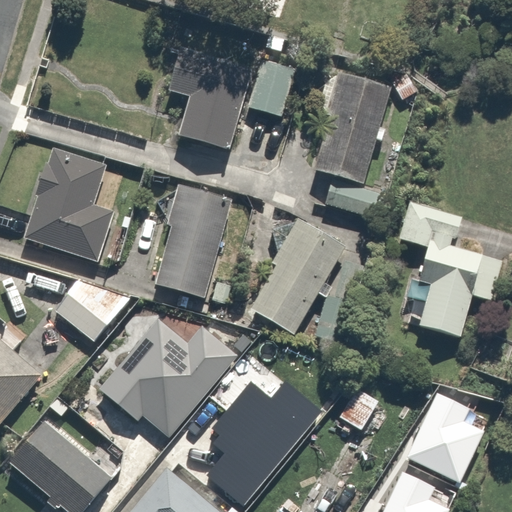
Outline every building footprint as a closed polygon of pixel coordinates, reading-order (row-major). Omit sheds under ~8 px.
[(229,149),(253,66),(182,45),(169,89),(191,96),(179,135),(229,149)] [(295,68),(262,59),(248,106),(281,116),(295,68)] [(392,88),(341,74),(314,169),(366,184),(392,88)] [(151,105),(91,91),(85,115),(145,129),(151,105)] [(97,162),(47,146),(41,162),(35,159),(26,183),(31,185),(11,240),(90,264),(108,209),(85,201),(97,162)] [(378,192),(333,179),(325,205),(371,218),(378,192)] [(229,200),(172,183),(144,281),(201,297),(229,200)] [(491,302),(503,260),(450,245),(452,238),(455,239),(462,217),(410,202),(399,239),(429,247),(419,281),(430,284),(418,327),(462,340),(474,297),(491,302)] [(345,247),(300,221),(249,310),(294,336),(345,247)] [(113,301),(73,272),(45,310),(85,339),(113,301)] [(158,318),(99,388),(138,421),(142,416),(169,437),(237,355),(202,326),(188,343),(158,318)] [(0,406),(30,371),(0,345),(0,406)] [(206,476),(244,507),(321,411),(284,382),(271,398),(251,382),(213,429),(220,435),(212,444),(224,453),(206,476)] [(379,400),(351,383),(331,416),(359,433),(379,400)] [(437,393),(405,457),(459,483),(485,432),(464,422),(470,410),(437,393)] [(45,422),(10,463),(50,497),(46,502),(55,510),(60,505),(68,511),(81,511),(111,478),(45,422)] [(219,511),(167,468),(129,511),(219,511)] [(435,487),(400,471),(380,511),(447,511),(449,510),(429,500),(435,487)]
